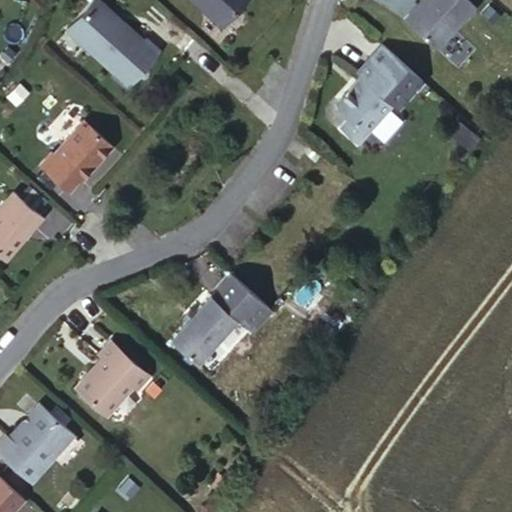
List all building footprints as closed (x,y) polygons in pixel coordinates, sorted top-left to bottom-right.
[(142,39),(101,0),(86,0),(65,23),(111,67),(108,70),(122,85),(156,49),(144,36),(142,39)] [(195,0),(221,23),(239,0),(195,0)] [(475,2),(472,0),(419,0),(403,18),(436,47),(475,2)] [(431,111),(392,76),(380,89),(383,91),(358,116),(359,127),(369,135),(361,145),(378,161),(412,121),(418,126),(431,111)] [(77,179),(106,142),(77,119),(49,155),(47,152),(36,164),(65,188),(74,176),(77,179)] [(457,123),(448,135),(469,151),(478,139),(457,123)] [(43,216),(13,192),(0,208),(0,256),(6,262),(43,216)] [(235,313),(252,292),(225,268),(206,293),(204,292),(162,338),(190,360),(231,313),(235,313)] [(148,376),(111,341),(99,353),(102,356),(74,386),(104,413),(130,385),(136,389),(148,376)] [(295,376),(285,366),(271,382),(283,391),(295,376)] [(72,433),(35,402),(6,435),(3,433),(0,436),(0,455),(28,483),(72,433)] [(0,511),(11,511),(24,498),(0,476),(0,511)]
